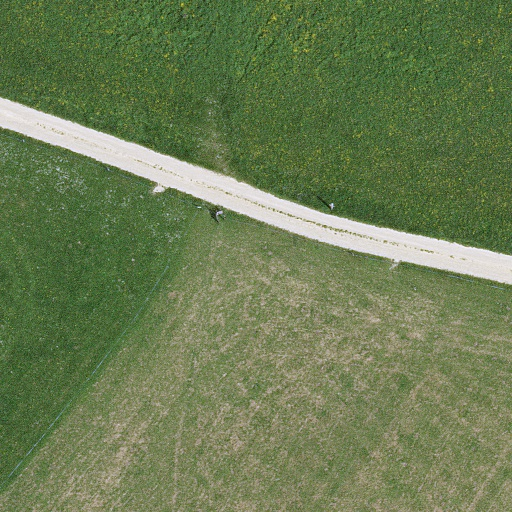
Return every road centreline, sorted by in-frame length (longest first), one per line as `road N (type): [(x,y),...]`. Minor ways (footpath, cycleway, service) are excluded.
road 1 (track): [(0,122),(262,211)]
road 2 (track): [(262,211),(511,274)]
road 3 (track): [(262,211),(231,164),(218,113),(242,0)]
